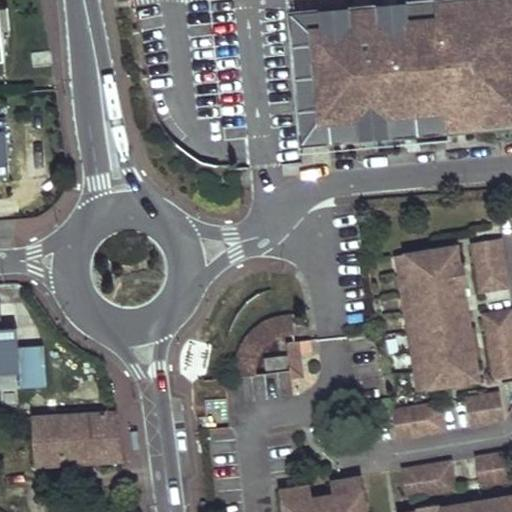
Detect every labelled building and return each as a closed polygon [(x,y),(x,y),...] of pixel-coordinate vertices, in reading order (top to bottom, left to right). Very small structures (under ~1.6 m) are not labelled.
[(349,0),(319,0),(321,12),(350,9),(349,0)] [(0,175),(9,175),(7,131),(0,131),(0,175)] [(472,242),(480,291),(510,286),(502,237),(472,242)] [(425,370),(428,390),(480,381),(458,244),(405,253),(408,273),(412,292),(415,312),(418,331),(421,351),(425,370)] [(399,274),(408,273),(405,253),(395,255),(399,274)] [(408,273),(399,274),(402,294),(412,292),(408,273)] [(402,294),(405,313),(415,312),(412,292),(402,294)] [(511,308),(483,313),(494,378),(511,375),(511,308)] [(415,312),(405,313),(408,333),(418,331),(415,312)] [(295,335),(292,314),(285,315),(280,316),(274,318),(268,320),(261,323),(255,328),(251,333),(247,338),(243,344),(240,350),(238,356),(237,363),(237,370),(237,378),(257,375),(257,370),(257,362),(260,354),(265,347),(273,340),(283,337),(295,335)] [(0,374),(21,373),(19,347),(17,329),(0,330),(0,374)] [(408,333),(411,352),(421,351),(418,331),(408,333)] [(290,371),(291,375),(301,374),(297,341),(287,343),(290,371)] [(41,345),(19,347),(21,373),(21,383),(22,386),(44,384),(41,345)] [(414,372),(425,370),(421,351),(411,352),(414,372)] [(267,370),(289,368),(288,356),(265,358),(267,370)] [(414,372),(418,391),(428,390),(425,370),(414,372)] [(0,384),(21,383),(21,373),(0,374),(0,384)] [(505,421),(500,392),(466,398),(471,427),(505,421)] [(447,431),(442,402),(393,410),(397,439),(447,431)] [(127,464),(116,415),(21,421),(22,430),(33,431),(35,469),(127,464)] [(481,486),(511,481),(511,468),(509,451),(476,457),(481,486)] [(452,461),(402,469),(407,499),(457,490),(452,461)] [(333,482),(335,496),(354,492),(357,511),(365,511),(360,477),(333,482)] [(285,511),(293,511),(292,502),(311,499),(308,486),(282,490),(285,511)] [(292,502),(293,511),(357,511),(354,492),(335,496),(311,499),(292,502)] [(511,511),(511,495),(409,511),(511,511)]
